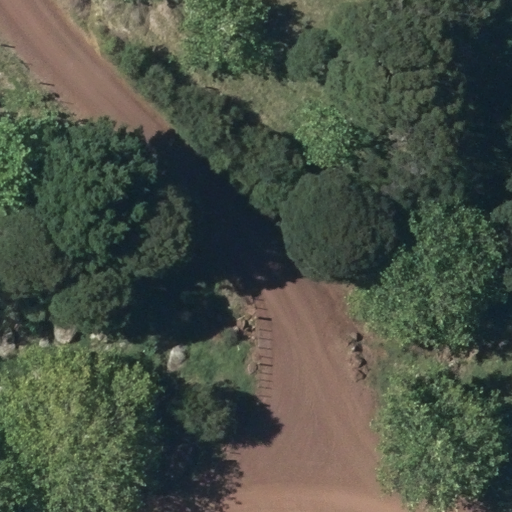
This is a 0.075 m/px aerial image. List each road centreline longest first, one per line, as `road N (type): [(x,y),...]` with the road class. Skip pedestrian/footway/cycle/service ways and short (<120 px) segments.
road 1 (track): [(315,449),(326,389),(312,325),(62,0)]
road 2 (track): [(218,511),(315,449),(382,476),(425,511)]
